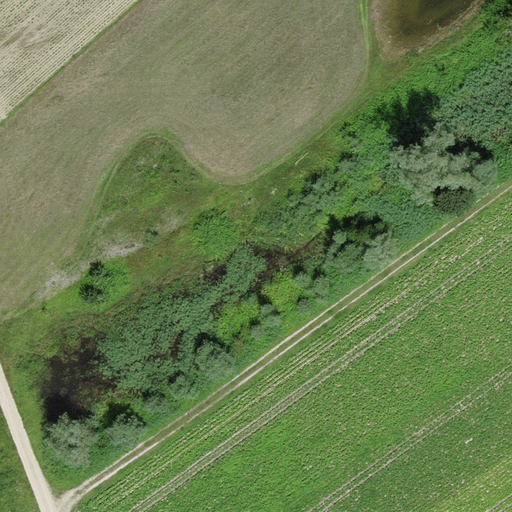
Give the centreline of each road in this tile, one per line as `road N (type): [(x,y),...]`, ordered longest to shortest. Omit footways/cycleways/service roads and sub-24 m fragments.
road 1 (track): [(52,511),(511,188)]
road 2 (track): [(42,511),(0,387)]
